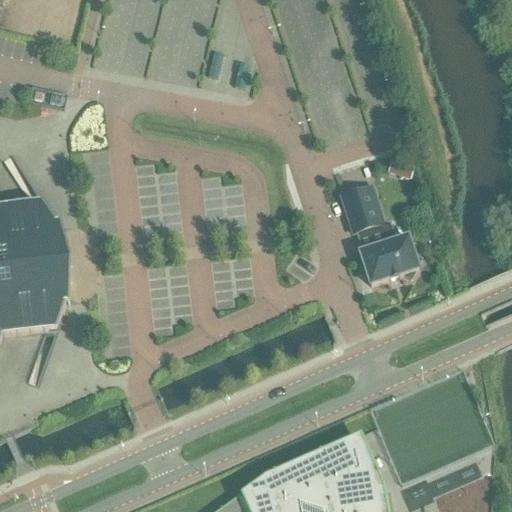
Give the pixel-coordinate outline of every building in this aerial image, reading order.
[(81,153),(83,208),(104,207),(102,152),(81,153)] [(354,238),(385,228),(373,191),(342,201),(354,238)] [(0,346),(3,340),(58,333),(67,309),(63,309),(57,285),(53,286),(50,255),(53,254),(54,230),(58,229),(44,207),(0,212),(0,346)] [(415,259),(409,241),(361,257),(371,290),(401,281),(401,280),(404,279),(412,283),(416,275),(420,274),(418,270),(422,263),(415,259)] [(227,288),(244,288),(244,258),(209,259),(210,300),(227,300),(227,288)] [(99,277),(101,305),(104,305),(106,344),(119,343),(116,277),(99,277)] [(382,511),(381,504),(354,443),(266,481),(222,511),(382,511)] [(400,485),(400,506),(407,506),(446,489),(453,489),(457,498),(462,498),(462,511),(473,511),(473,498),(470,498),(470,484),(482,484),(482,474),(476,477),(469,461),(459,461),(440,470),(440,478),(424,478),(409,485),(400,485)]
